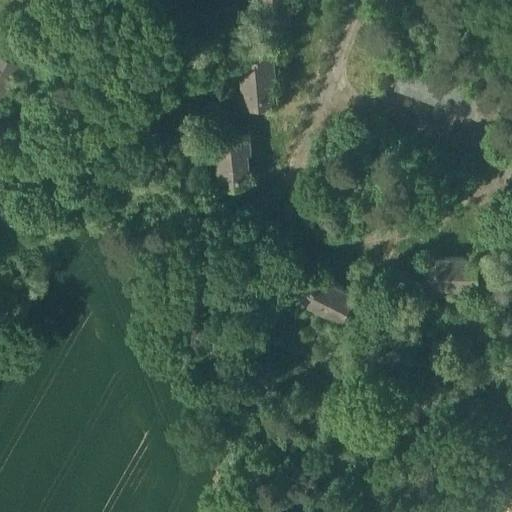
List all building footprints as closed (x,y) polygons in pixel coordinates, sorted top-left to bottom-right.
[(70,8),(55,0),(50,0),(42,16),(60,26),(70,8)] [(260,0),(262,23),(289,20),(287,0),(260,0)] [(14,31),(0,23),(0,39),(1,40),(0,42),(0,47),(4,50),(14,31)] [(4,50),(0,47),(0,101),(23,60),(4,50)] [(275,53),(241,56),(245,105),(273,103),(271,71),(276,71),(275,53)] [(504,98),(406,63),(397,87),(495,123),(504,98)] [(249,107),(227,108),(227,120),(249,118),(249,107)] [(251,132),(217,135),(221,185),(250,182),(247,151),(252,151),(251,132)] [(225,194),(198,197),(199,209),(226,207),(225,194)] [(501,264),(500,234),(487,234),(487,256),(480,256),(479,264),(501,264)] [(480,256),(427,256),(427,285),(479,285),(479,264),(480,256)] [(356,294),(309,270),(297,295),(344,318),(353,299),(356,294)] [(374,277),(363,297),(356,294),(353,299),(372,309),(385,283),(374,277)]
